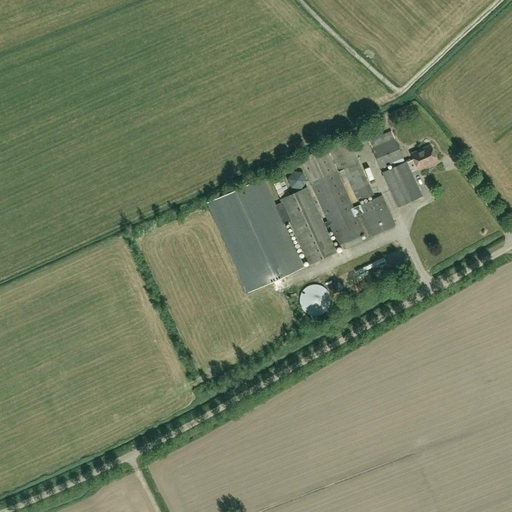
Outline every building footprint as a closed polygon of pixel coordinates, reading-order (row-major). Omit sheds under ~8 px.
[(367,137),(371,148),(380,169),(391,164),(392,168),(381,173),(398,208),(422,196),(411,173),(418,169),(418,170),(436,161),(430,146),(411,154),(413,159),(406,162),(406,161),(404,162),(394,139),(392,131),(378,136),(377,133),(367,137)] [(328,147),(339,170),(342,178),(346,175),(358,202),(373,195),(358,161),(348,137),(328,147)] [(299,160),(324,215),(320,216),(307,187),(279,199),(309,265),(337,253),(325,227),(329,225),(338,246),(365,234),(357,216),(361,214),(371,236),(395,226),(382,195),(360,205),(353,208),(326,147),(299,160)] [(305,188),(301,173),(287,177),(291,191),(305,188)] [(250,291),(304,266),(264,179),(211,203),(250,291)] [(330,282),(325,285),(330,296),(335,294),(330,282)] [(301,294),(300,296),(299,299),(299,302),(300,304),(301,307),(302,309),(304,311),(306,313),(308,314),(311,315),(313,316),(316,316),(319,315),(321,314),(324,313),(326,311),(328,309),(329,307),(330,305),(330,302),(331,300),(330,297),(329,294),(328,292),(327,290),(325,288),(323,287),(320,286),(318,285),(315,285),(313,285),(310,285),(308,286),(306,288),(304,290),(302,292),(301,294)]
